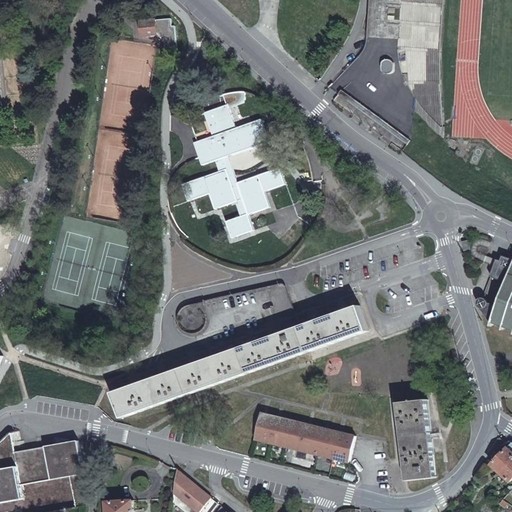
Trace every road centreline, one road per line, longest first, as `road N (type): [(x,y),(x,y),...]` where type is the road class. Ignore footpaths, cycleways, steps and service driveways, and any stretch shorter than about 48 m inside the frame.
road 1 (residential): [(193,0),(339,129),(410,179),(441,215)]
road 2 (residential): [(95,0),(79,33),(26,237),(0,290)]
road 3 (residential): [(0,424),(31,416),(212,459)]
road 4 (residential): [(441,215),(493,421)]
road 5 (residential): [(493,421),(461,476),(421,502),(398,505),(327,488)]
